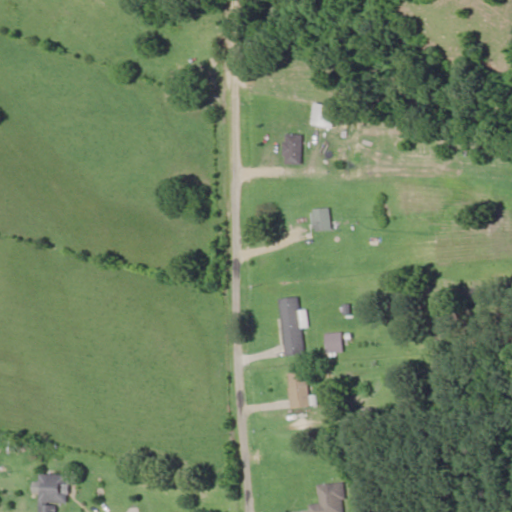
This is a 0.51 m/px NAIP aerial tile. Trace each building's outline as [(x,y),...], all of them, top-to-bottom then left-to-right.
[(314,128),(336,128),(336,106),(314,106),(314,128)] [(286,166),(303,166),(303,135),(286,135),(286,166)] [(333,232),(332,209),(313,210),(314,233),(333,232)] [(281,300),(285,358),(304,356),(300,298),(281,300)] [(344,334),(326,334),(326,354),(344,354),(344,334)] [(312,408),(310,373),(290,374),(292,409),(312,408)] [(69,505),(70,476),(37,475),(37,494),(42,495),(41,511),(56,511),(56,504),(69,505)] [(319,486),(320,505),(311,506),(311,511),(346,511),(344,484),(319,486)]
